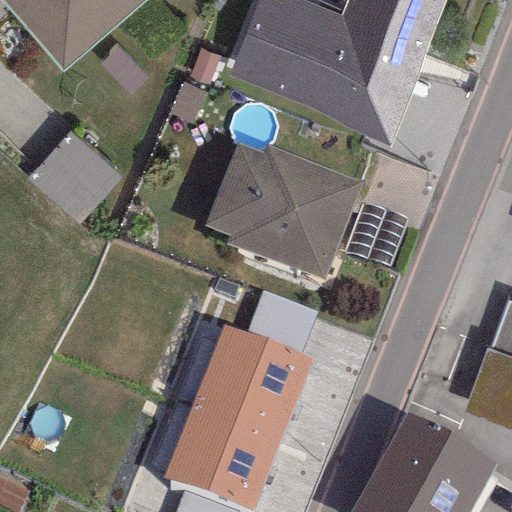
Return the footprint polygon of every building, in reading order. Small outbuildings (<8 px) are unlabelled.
[(0,0),(0,1),(61,73),(146,0),(0,0)] [(445,0),(346,0),(339,17),(296,0),(255,0),(224,77),(387,143),(445,0)] [(122,166),(71,119),(26,169),(77,215),(122,166)] [(361,182),(265,146),(262,155),(233,144),(202,225),(227,235),(223,243),(324,281),(361,182)] [(404,219),(360,204),(343,252),(387,268),(404,219)] [(511,333),(511,289),(505,288),(492,326),(511,333)] [(260,292),(244,335),(298,354),(314,312),(260,292)] [(244,335),(219,325),(191,401),(280,434),(308,358),(298,354),(244,335)] [(511,431),(511,359),(483,350),(460,413),(511,431)] [(250,511),(280,434),(191,401),(161,479),(182,486),(238,507),(250,511)] [(467,511),(494,464),(403,413),(346,511),(467,511)] [(16,511),(29,487),(0,472),(0,506),(11,511),(16,511)] [(236,511),(238,507),(182,486),(172,511),(236,511)]
